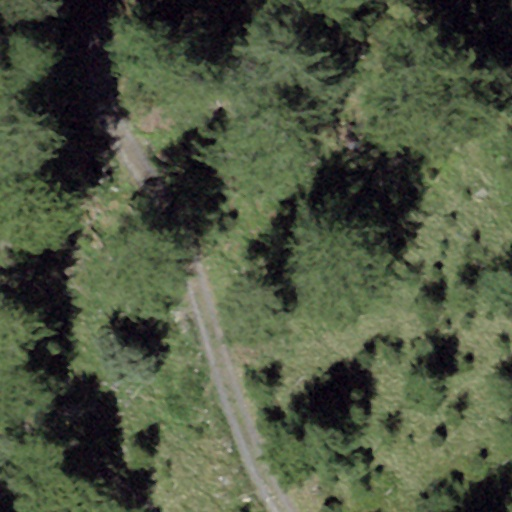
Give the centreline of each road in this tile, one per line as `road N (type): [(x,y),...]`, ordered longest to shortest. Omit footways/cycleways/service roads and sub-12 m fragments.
road 1 (track): [(87,0),(83,67),(190,279),(280,511)]
road 2 (track): [(125,511),(0,415)]
